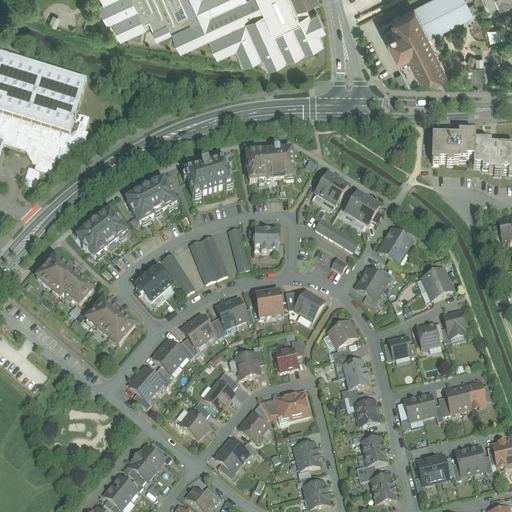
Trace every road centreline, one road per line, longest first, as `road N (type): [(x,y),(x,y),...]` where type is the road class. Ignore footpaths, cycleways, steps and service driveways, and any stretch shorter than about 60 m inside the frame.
road 1 (tertiary): [(0,270),(63,201),(149,145),(241,114),(337,109)]
road 2 (residential): [(158,333),(129,301),(124,282),(144,262),(208,229),(262,217),(287,221),(290,280)]
road 3 (residential): [(195,467),(247,402),(311,382),(341,511)]
road 4 (track): [(412,178),(462,213),(511,334)]
road 5 (tertiary): [(360,109),(420,118),(511,110)]
road 6 (tertiary): [(511,105),(360,109)]
road 7 (residential): [(158,333),(221,294),(290,280)]
road 8 (residential): [(0,315),(85,389),(109,393)]
